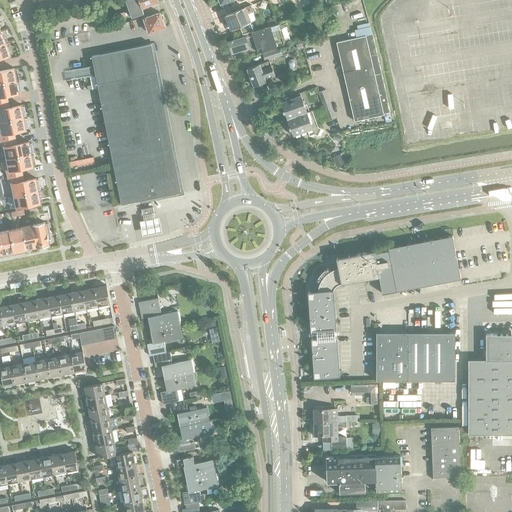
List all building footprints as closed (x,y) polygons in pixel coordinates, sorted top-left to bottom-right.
[(125,0),(132,18),(143,13),(141,8),(157,2),(156,0),(125,0)] [(239,27),(242,34),(253,31),(244,7),(225,15),(231,30),(239,27)] [(148,35),(166,28),(160,12),(142,19),(148,35)] [(253,31),(242,34),(238,36),(238,38),(228,41),(230,46),(229,47),(231,53),(249,48),(248,47),(255,45),(257,53),(285,44),(284,41),(290,39),(286,26),(280,28),(279,24),(278,23),(253,31)] [(354,121),(383,114),(389,113),(387,103),(388,102),(372,34),(336,42),(354,121)] [(0,58),(11,55),(6,43),(0,45),(0,58)] [(180,192),(156,72),(151,45),(92,57),(94,66),(64,71),(66,81),(95,75),(121,204),(180,192)] [(262,53),(265,62),(246,69),(253,86),(266,81),(265,78),(275,74),(269,59),(282,55),(279,47),(262,53)] [(288,63),(290,69),(291,70),(293,70),(295,70),(296,69),(297,66),(295,61),(294,59),(292,59),(290,59),(289,61),(288,63)] [(14,68),(0,71),(0,84),(16,81),(14,68)] [(16,81),(0,84),(0,97),(6,96),(19,93),(16,81)] [(318,92),(324,105),(330,103),(325,89),(318,92)] [(284,112),(287,119),(312,110),(311,110),(306,112),(300,95),(289,99),(289,102),(281,105),(283,109),(282,110),(283,113),(284,112)] [(335,117),(330,103),(324,105),(329,120),(335,117)] [(21,105),(0,109),(0,122),(24,118),(21,105)] [(312,110),(287,119),(289,126),(288,127),(289,129),(290,129),(292,134),(300,131),(301,133),(307,131),(309,135),(314,134),(317,135),(320,128),(317,127),(311,110),(312,110)] [(24,118),(0,122),(0,126),(2,135),(3,135),(13,133),(26,130),(24,118)] [(5,147),(4,147),(6,159),(31,154),(28,142),(15,144),(5,147)] [(31,154),(7,159),(9,172),(10,172),(20,170),(33,167),(31,154)] [(338,156),(332,159),(337,168),(343,165),(338,156)] [(12,183),(11,183),(14,196),(38,191),(36,178),(23,181),(12,183)] [(38,191),(14,196),(16,208),(41,204),(38,191)] [(153,209),(142,211),(143,217),(154,215),(153,209)] [(160,219),(140,222),(143,237),(162,234),(160,219)] [(45,222),(32,225),(37,247),(38,247),(39,249),(48,247),(48,245),(49,244),(47,232),(49,231),(48,224),(45,224),(45,222)] [(26,249),(37,247),(32,225),(21,227),(26,249)] [(13,252),(26,249),(21,227),(9,230),(13,252)] [(0,246),(2,254),(13,252),(9,230),(0,231),(0,246)] [(460,278),(452,235),(364,252),(367,278),(378,276),(382,293),(460,278)] [(364,252),(338,257),(342,283),(367,278),(364,252)] [(342,283),(338,257),(336,257),(338,267),(336,268),(334,268),(333,269),(331,269),(330,270),(328,267),(326,268),(324,269),(323,270),(321,272),(320,273),(319,275),(318,276),(317,278),(316,280),(320,282),(319,283),(319,285),(318,286),(318,288),(318,290),(308,291),(310,331),(316,330),(317,334),(334,333),(334,331),(335,331),(334,329),(336,329),(333,289),(333,288),(334,288),(334,287),(335,286),(336,285),(337,284),(338,284),(340,283),(341,283),(342,283)] [(106,285),(94,288),(98,306),(110,303),(106,285)] [(82,290),(86,308),(98,306),(94,288),(82,290)] [(82,290),(71,292),(74,310),(86,308),(82,290)] [(59,295),(62,313),(74,310),(71,292),(59,295)] [(59,295),(47,297),(51,315),(62,313),(59,295)] [(35,300),(39,318),(51,315),(47,297),(35,300)] [(148,317),(150,330),(179,324),(177,311),(161,314),(158,298),(139,302),(142,318),(148,317)] [(35,300),(24,302),(27,320),(39,318),(35,300)] [(12,304),(15,322),(27,320),(24,302),(12,304)] [(12,304),(0,307),(5,331),(4,325),(15,322),(12,304)] [(153,342),(147,344),(149,355),(153,355),(166,352),(164,341),(182,337),(179,324),(150,330),(153,342)] [(53,326),(53,329),(54,334),(62,332),(61,327),(57,328),(57,325),(53,326)] [(114,325),(108,327),(111,339),(117,338),(114,325)] [(215,327),(209,328),(211,341),(218,340),(221,339),(218,326),(215,327)] [(108,327),(102,328),(105,340),(111,339),(108,327)] [(102,328),(97,329),(99,341),(105,340),(102,328)] [(96,329),(91,330),(93,343),(99,341),(96,329)] [(90,330),(85,331),(87,344),(93,343),(90,330)] [(85,331),(79,332),(80,338),(81,345),(87,344),(85,331)] [(376,380),(408,380),(408,332),(376,332),(376,380)] [(454,332),(408,332),(408,380),(454,380),(454,332)] [(334,335),(334,333),(317,334),(317,338),(311,338),(314,378),(340,376),(337,337),(335,337),(335,335),(334,335)] [(511,433),(511,333),(486,334),(486,359),(468,359),(468,434),(511,433)] [(86,370),(84,357),(82,351),(75,352),(74,349),(70,350),(74,372),(86,370)] [(70,353),(59,356),(63,374),(74,372),(70,350),(70,353)] [(162,366),(164,378),(193,372),(191,359),(172,363),(170,351),(166,352),(153,355),(156,367),(162,366)] [(51,377),(63,374),(59,356),(51,357),(51,354),(46,354),(47,358),(51,377)] [(35,357),(35,360),(39,379),(51,377),(47,358),(40,359),(39,356),(35,357)] [(39,379),(35,360),(23,363),(27,381),(39,379)] [(0,368),(3,386),(15,384),(12,365),(4,366),(4,363),(0,363),(0,368)] [(23,363),(12,365),(15,384),(27,381),(23,363)] [(196,385),(193,372),(164,378),(167,391),(161,392),(163,404),(170,403),(180,400),(178,389),(196,385)] [(87,398),(105,394),(103,382),(84,386),(87,398)] [(87,398),(89,410),(107,406),(105,394),(87,398)] [(177,413),(180,426),(209,420),(206,407),(197,409),(196,405),(189,406),(190,410),(188,411),(186,404),(185,404),(184,400),(180,400),(170,403),(171,407),(170,407),(171,415),(177,413)] [(89,410),(92,422),(110,418),(107,406),(89,410)] [(313,409),(313,422),(346,421),(346,415),(336,416),(331,416),(331,408),(313,409)] [(92,422),(94,434),(112,430),(110,418),(92,422)] [(211,433),(209,420),(180,426),(182,438),(176,440),(179,452),(195,448),(193,437),(211,433)] [(331,436),(331,434),(332,434),(331,428),(337,428),(337,427),(346,427),(346,421),(313,422),(314,435),(323,435),(323,441),(331,440),(331,449),(346,449),(345,436),(331,436)] [(433,477),(461,476),(459,426),(431,427),(433,477)] [(94,434),(96,446),(115,442),(112,430),(94,434)] [(129,449),(139,447),(137,442),(138,442),(137,437),(128,439),(129,444),(128,444),(129,449)] [(117,454),(115,442),(96,446),(99,457),(115,454),(117,454)] [(63,453),(67,471),(78,469),(75,450),(63,453)] [(115,454),(117,466),(135,462),(133,451),(117,454),(115,454)] [(63,453),(51,455),(55,474),(67,471),(63,453)] [(400,455),(376,456),(376,454),(325,456),(327,482),(339,481),(339,493),(365,492),(364,480),(375,480),(376,492),(401,491),(400,455)] [(39,458),(43,476),(55,474),(51,455),(39,458)] [(184,466),(186,478),(215,472),(213,459),(195,463),(193,456),(176,459),(178,467),(184,466)] [(39,458),(27,460),(31,478),(43,476),(39,458)] [(19,481),(31,478),(27,460),(15,462),(19,481)] [(15,462),(3,465),(7,483),(19,481),(15,462)] [(137,474),(135,462),(117,466),(119,478),(137,474)] [(204,493),(201,494),(200,489),(218,486),(215,472),(186,478),(189,491),(183,492),(185,504),(205,500),(204,493)] [(119,478),(122,490),(140,486),(137,474),(119,478)] [(142,498),(140,486),(122,490),(124,502),(142,498)] [(124,502),(126,511),(133,511),(145,510),(142,498),(124,502)] [(356,500),(356,509),(316,509),(315,511),(361,511),(361,509),(378,509),(378,508),(378,500),(356,500)] [(406,500),(378,500),(378,508),(383,508),(383,511),(391,511),(392,509),(406,509),(406,500)]
